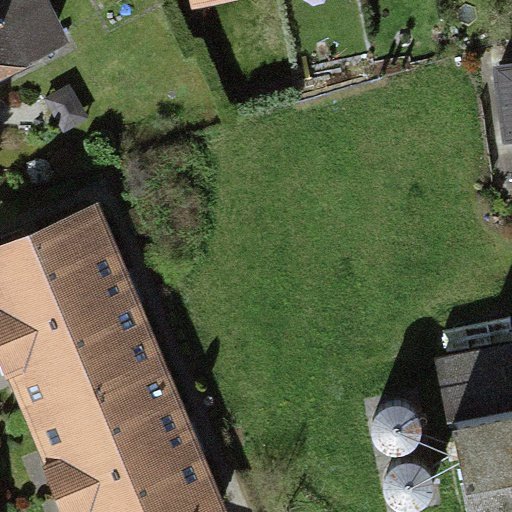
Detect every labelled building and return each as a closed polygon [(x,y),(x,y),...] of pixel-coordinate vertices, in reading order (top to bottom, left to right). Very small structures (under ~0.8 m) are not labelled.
[(43,0),(0,0),(0,83),(68,52),(43,0)] [(511,61),(495,64),(505,139),(511,137),(511,61)] [(23,409),(163,352),(98,196),(0,236),(0,374),(7,371),(23,409)] [(511,511),(511,321),(511,315),(441,329),(445,349),(437,351),(461,468),(458,469),(467,511),(511,511)] [(229,511),(163,352),(23,409),(57,490),(42,496),(48,511),(229,511)]
